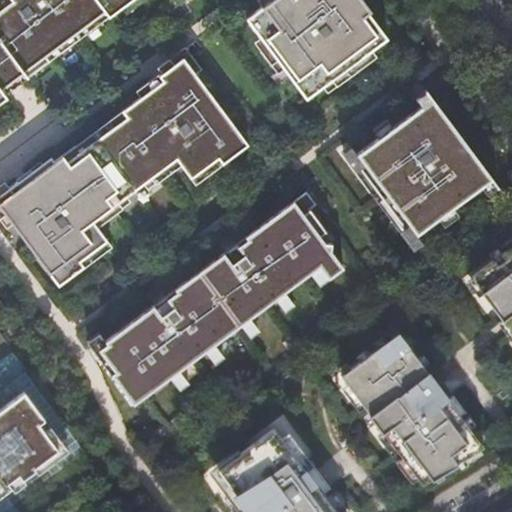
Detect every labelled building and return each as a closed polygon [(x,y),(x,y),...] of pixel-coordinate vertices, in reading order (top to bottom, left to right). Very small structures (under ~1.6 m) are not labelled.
[(26,75),(126,0),(0,0),(0,99),(7,95),(1,87),(23,71),(26,75)] [(307,97),(387,38),(358,0),(269,0),(247,17),(307,97)] [(246,145),(182,59),(158,77),(162,82),(120,113),(125,119),(66,162),(61,156),(20,186),(16,181),(0,192),(0,209),(57,286),(83,267),(78,261),(106,241),(92,223),(176,161),(189,179),(216,159),(220,164),(246,145)] [(411,237),(491,178),(429,94),(350,154),(411,237)] [(313,200),(303,188),(92,350),(133,403),(317,262),(327,274),(341,263),(329,247),(330,239),(322,238),(317,232),(324,227),(307,205),(313,200)] [(511,244),(471,275),(510,326),(511,328),(511,244)] [(422,482),(482,444),(443,392),(398,332),(341,374),(422,482)] [(0,511),(0,494),(60,450),(39,423),(45,417),(24,391),(0,407),(0,511)] [(338,511),(273,427),(219,468),(251,511),(338,511)]
